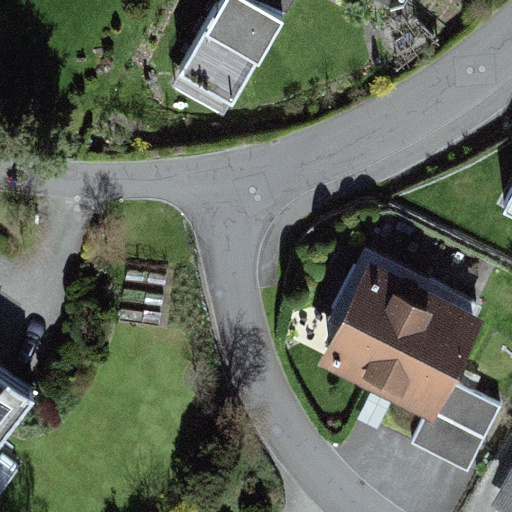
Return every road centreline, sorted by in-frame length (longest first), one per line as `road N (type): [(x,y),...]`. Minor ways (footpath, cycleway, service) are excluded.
road 1 (residential): [(365,511),(335,493),(228,181)]
road 2 (residential): [(511,34),(475,72),(351,146),(228,181)]
road 3 (residential): [(228,181),(78,177),(0,163)]
